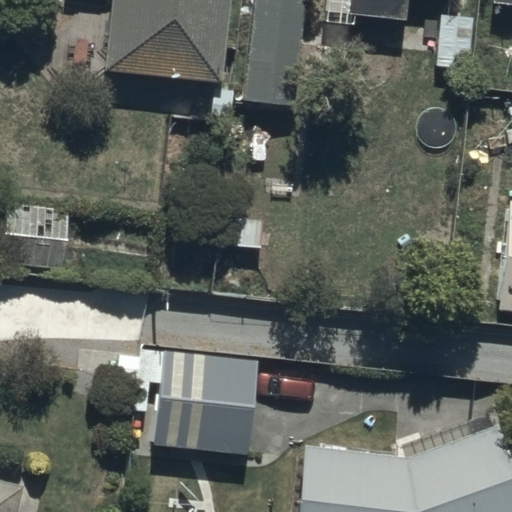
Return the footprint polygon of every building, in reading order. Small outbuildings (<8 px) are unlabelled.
[(220,75),(226,0),(107,0),(102,63),(220,75)] [(303,0),(247,0),(241,94),(296,98),(303,0)] [(326,0),(325,17),(351,19),(352,7),(399,11),(399,0),(326,0)] [(511,189),(507,189),(495,300),(511,301),(511,189)] [(66,203),(3,197),(0,233),(0,260),(60,266),(66,203)] [(131,403),(148,404),(160,405),(157,441),(246,449),(254,353),(136,343),(131,403)] [(304,437),(293,511),(511,511),(511,461),(496,417),(405,450),(304,437)] [(0,511),(17,511),(25,479),(3,473),(4,467),(0,465),(0,511)]
